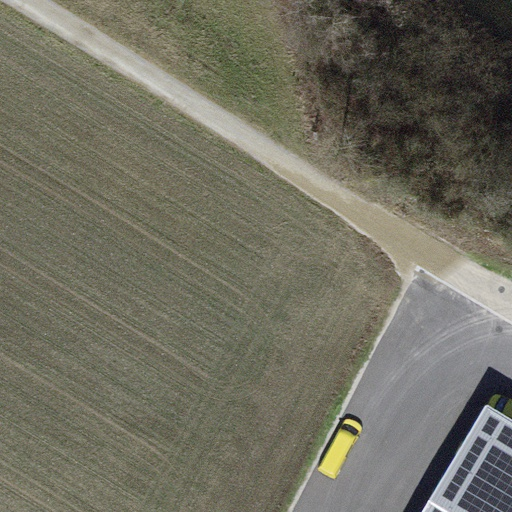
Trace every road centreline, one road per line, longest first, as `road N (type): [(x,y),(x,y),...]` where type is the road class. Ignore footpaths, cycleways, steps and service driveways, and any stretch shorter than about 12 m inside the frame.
road 1 (track): [(5,0),(462,283)]
road 2 (unclassified): [(334,511),(462,283),(511,311)]
